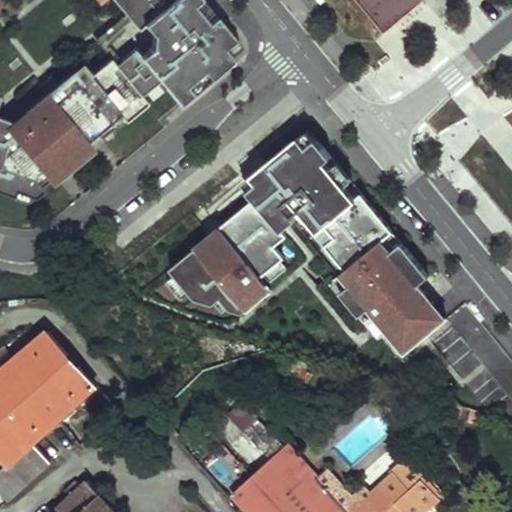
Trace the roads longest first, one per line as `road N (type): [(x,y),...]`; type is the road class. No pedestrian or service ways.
road 1 (residential): [(301,46),(72,232),(33,249),(0,246)]
road 2 (residential): [(377,137),(511,302)]
road 3 (residential): [(377,137),(511,25)]
road 4 (residential): [(223,511),(117,389)]
